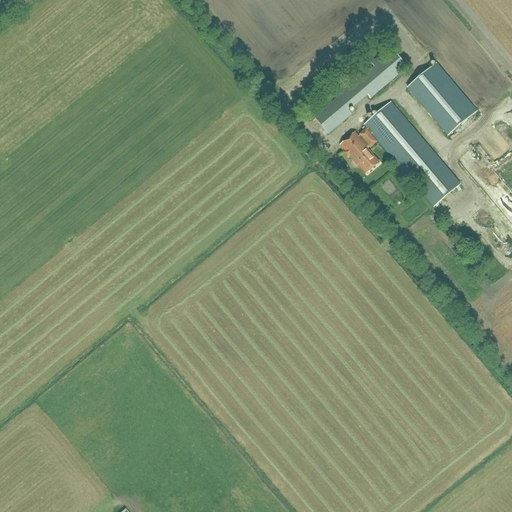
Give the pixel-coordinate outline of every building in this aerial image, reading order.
[(374,68),(357,82),(367,95),(370,98),(407,68),(391,49),(372,65),(374,68)] [(333,93),(304,116),(308,121),(314,116),(328,133),(350,115),(347,111),(335,95),(333,93)] [(460,185),(431,151),(390,103),(364,125),(368,129),(360,135),(370,146),(375,142),(370,135),(372,134),(434,207),(460,185)] [(469,109),(437,113),(439,125),(447,123),(448,126),(466,123),(465,111),(469,110),(469,109)] [(367,174),(379,164),(370,154),(372,152),(356,133),(340,146),(357,166),(359,165),(367,174)] [(495,134),(480,144),(486,153),(491,150),(496,158),(506,151),(495,134)]
